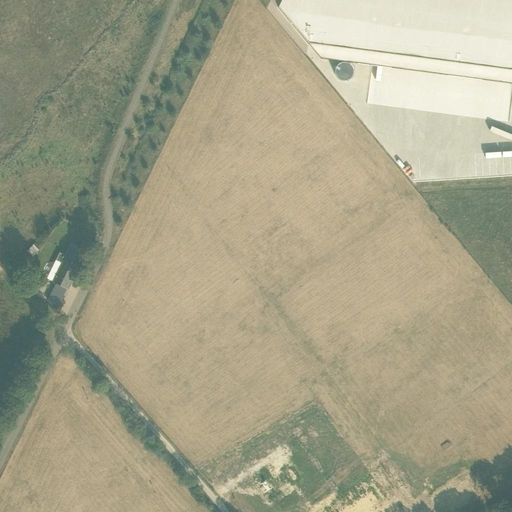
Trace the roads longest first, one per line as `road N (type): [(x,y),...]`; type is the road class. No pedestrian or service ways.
road 1 (track): [(222,511),(0,259)]
road 2 (unclassified): [(0,457),(105,245)]
